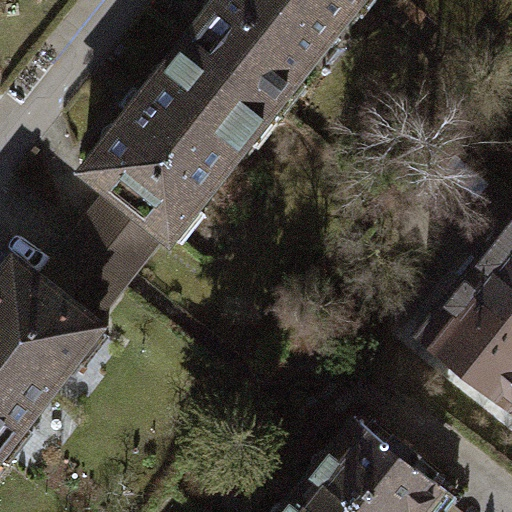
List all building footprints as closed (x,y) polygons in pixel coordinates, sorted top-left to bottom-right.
[(365,0),(208,0),(179,37),(276,114),(299,84),(287,75),(343,5),(354,14),(365,0)] [(276,114),(179,37),(76,166),(106,189),(155,229),(161,233),(163,231),(175,240),(197,213),(184,203),(239,134),(251,144),(276,114)] [(106,189),(71,233),(121,272),(155,229),(106,189)] [(511,212),(416,336),(498,399),(502,394),(511,402),(511,212)] [(86,316),(121,272),(71,233),(36,277),(86,316)] [(92,322),(86,316),(36,277),(8,255),(0,264),(0,458),(4,462),(29,430),(17,420),(68,355),(80,365),(103,336),(89,325),(92,322)] [(349,415),(272,511),(431,511),(448,491),(349,415)]
